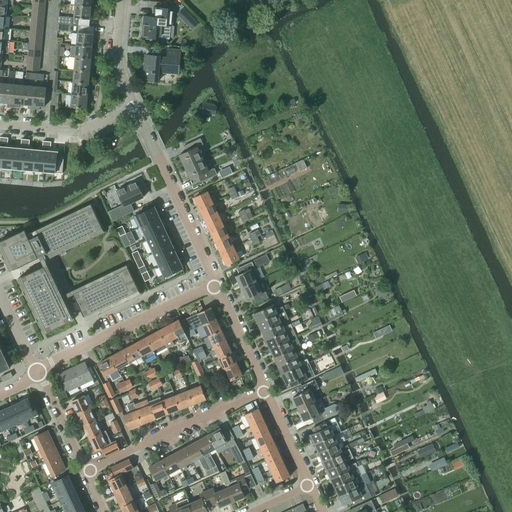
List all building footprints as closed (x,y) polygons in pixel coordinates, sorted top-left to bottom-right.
[(90,19),(91,7),(76,5),(75,18),(90,19)] [(171,9),(155,8),(154,7),(153,18),(144,17),(142,37),(169,40),(171,9)] [(44,16),(45,9),(33,8),(32,15),(44,16)] [(187,12),(182,18),(188,24),(194,19),(187,12)] [(70,32),(71,25),(59,23),(58,31),(70,32)] [(93,46),(94,34),(78,32),(77,45),(93,46)] [(42,44),(43,37),(30,36),(30,43),(42,44)] [(8,54),(10,42),(4,41),(0,40),(0,52),(3,53),(8,54)] [(92,59),(93,46),(77,45),(76,57),(92,59)] [(41,57),(41,50),(29,49),(28,56),(41,57)] [(179,74),(181,50),(168,50),(168,58),(160,57),(160,56),(146,55),(145,81),(158,82),(159,72),(179,74)] [(91,71),(92,59),(76,57),(75,70),(91,71)] [(39,71),(40,64),(28,63),(27,70),(39,71)] [(89,83),(91,71),(75,70),(74,82),(89,83)] [(88,96),(89,83),(74,82),(72,94),(88,96)] [(13,107),(15,84),(5,84),(3,103),(7,103),(7,107),(13,107)] [(24,105),(26,85),(15,84),(13,107),(19,108),(19,105),(24,105)] [(34,109),(36,86),(26,85),(24,105),(28,105),(28,109),(34,109)] [(45,107),(47,87),(36,86),(34,109),(40,110),(40,106),(45,107)] [(87,108),(88,96),(72,94),(66,94),(65,106),(87,108)] [(186,168),(203,159),(198,147),(204,145),(201,138),(184,146),(187,152),(180,155),(186,168)] [(3,147),(1,168),(12,169),(14,148),(3,147)] [(14,148),(12,169),(23,170),(25,149),(14,148)] [(25,149),(23,170),(33,171),(35,150),(25,149)] [(35,150),(33,171),(44,172),(46,151),(35,150)] [(46,151),(44,172),(62,174),(63,160),(57,159),(57,152),(46,151)] [(209,171),(203,159),(186,168),(191,179),(198,176),(201,182),(218,175),(215,169),(209,171)] [(303,160),(296,164),(299,172),(307,168),(303,160)] [(230,169),(221,173),(223,177),(229,175),(232,173),(230,169)] [(134,211),(133,209),(131,204),(144,198),(136,182),(118,191),(124,205),(116,209),(108,213),(113,222),(134,211)] [(227,190),(230,195),(236,192),(234,187),(227,190)] [(208,191),(195,197),(200,209),(214,203),(216,202),(213,197),(211,198),(208,191)] [(238,197),(236,192),(230,195),(232,200),(238,197)] [(214,203),(200,209),(206,220),(219,214),(214,203)] [(138,228),(141,227),(159,218),(154,207),(148,210),(147,208),(141,211),(142,213),(133,217),(138,228)] [(0,241),(0,250),(10,272),(38,258),(45,254),(46,254),(47,255),(60,249),(62,253),(65,252),(63,248),(87,236),(89,240),(92,239),(90,235),(102,229),(92,208),(37,234),(38,235),(29,239),(25,230),(0,241)] [(250,213),(249,209),(245,210),(245,209),(239,212),(241,217),(250,213)] [(244,222),(250,219),(253,218),(250,213),(241,217),(244,222)] [(219,214),(206,220),(211,231),(224,225),(219,214)] [(141,227),(147,240),(165,231),(159,218),(141,227)] [(224,225),(211,231),(216,242),(229,236),(224,225)] [(116,229),(120,236),(126,234),(122,226),(116,229)] [(255,232),(249,235),(251,239),(257,237),(261,235),(258,230),(255,231),(255,232)] [(171,244),(165,231),(147,240),(153,253),(171,244)] [(126,234),(120,236),(125,248),(131,245),(126,234)] [(229,236),(216,242),(221,253),(235,247),(229,236)] [(257,237),(251,239),(254,245),(260,242),(257,237)] [(171,244),(153,253),(159,266),(177,257),(171,244)] [(235,247),(221,253),(227,265),(240,259),(235,247)] [(135,262),(141,259),(137,251),(132,254),(135,262)] [(357,264),(368,259),(365,253),(354,258),(357,264)] [(266,254),(253,260),(257,267),(269,261),(266,254)] [(177,257),(159,266),(164,276),(165,276),(166,278),(172,275),(171,273),(182,268),(177,257)] [(141,259),(135,262),(139,269),(144,266),(141,259)] [(240,275),(236,277),(241,289),(257,281),(260,280),(251,262),(236,268),(240,275)] [(18,279),(44,334),(74,320),(47,265),(44,266),(18,279)] [(73,295),(83,317),(96,311),(98,315),(101,314),(99,310),(123,298),(125,302),(128,301),(126,297),(139,291),(128,269),(73,295)] [(141,274),(145,282),(150,279),(147,271),(141,274)] [(326,281),(337,275),(336,272),(324,278),(326,281)] [(257,281),(241,289),(247,301),(251,299),(254,305),(268,298),(265,293),(263,294),(257,281)] [(318,292),(330,287),(327,282),(316,287),(318,292)] [(276,297),(291,290),(288,284),(273,291),(276,297)] [(384,285),(375,289),(379,298),(388,293),(384,285)] [(277,313),(278,314),(284,311),(283,307),(276,310),(273,305),(252,315),(254,318),(256,318),(258,322),(277,313)] [(325,312),(329,322),(343,315),(338,306),(325,312)] [(203,325),(217,319),(211,307),(198,313),(203,325)] [(260,326),(262,331),(282,322),(282,323),(289,319),(284,311),(278,314),(277,313),(258,322),(256,323),(258,327),(260,326)] [(321,327),(322,326),(320,320),(319,317),(318,316),(317,317),(310,320),(312,324),(308,326),(310,331),(321,327)] [(209,336),(222,330),(217,319),(203,325),(209,336)] [(188,340),(179,320),(160,331),(169,348),(175,345),(172,340),(178,338),(180,343),(188,340)] [(284,327),(282,323),(282,322),(262,331),(260,332),(262,336),(264,335),(266,340),(286,331),(293,328),(291,324),(284,327)] [(187,333),(192,330),(194,330),(191,324),(185,327),(187,333)] [(290,340),(297,337),(293,328),(286,331),(266,340),(264,341),(266,345),(268,344),(270,348),(270,349),(290,340)] [(190,338),(190,337),(196,335),(194,330),(192,330),(187,333),(190,338)] [(214,347),(227,341),(222,330),(209,336),(214,347)] [(168,349),(169,348),(160,331),(148,337),(157,354),(167,348),(168,349)] [(317,332),(307,336),(309,341),(319,337),(317,332)] [(144,360),(157,354),(148,337),(135,344),(143,357),(144,360)] [(272,352),(274,357),(275,357),(294,348),(294,349),(301,345),(297,337),(290,340),(270,349),(270,348),(268,349),(270,353),(272,352)] [(219,358),(232,352),(227,341),(214,347),(219,358)] [(143,357),(135,344),(123,350),(130,362),(141,356),(143,361),(144,360),(143,357)] [(0,372),(11,368),(0,345),(0,372)] [(296,353),(294,349),(294,348),(275,357),(274,357),(272,358),(274,362),(276,361),(278,366),(279,366),(298,357),(305,354),(303,350),(296,353)] [(121,374),(126,371),(123,366),(130,362),(123,350),(111,357),(121,374)] [(204,352),(198,355),(200,360),(206,357),(204,352)] [(224,370),(238,364),(232,352),(219,358),(224,370)] [(121,374),(111,357),(99,364),(105,375),(111,372),(115,380),(122,377),(120,374),(121,374)] [(181,357),(174,359),(178,366),(184,363),(181,357)] [(280,370),(282,374),(283,375),(302,366),(309,363),(307,359),(300,362),(298,357),(279,366),(278,366),(276,367),(278,371),(280,370)] [(172,369),(178,366),(174,359),(169,361),(172,369)] [(198,376),(204,373),(198,360),(192,362),(198,376)] [(81,386),(93,380),(85,362),(72,368),(81,386)] [(309,363),(302,366),(283,375),(282,374),(280,375),(282,379),(285,384),(287,383),(289,382),(291,387),(296,384),(305,380),(315,376),(309,363)] [(230,381),(243,375),(238,364),(224,370),(230,381)] [(68,392),(81,386),(72,368),(60,374),(68,392)] [(154,368),(149,370),(153,378),(157,376),(154,368)] [(178,369),(173,371),(176,379),(182,376),(178,369)] [(208,377),(215,374),(212,369),(206,372),(208,377)] [(149,370),(143,373),(147,381),(153,378),(149,370)] [(215,391),(221,389),(215,374),(208,377),(215,391)] [(158,378),(154,380),(157,388),(162,385),(158,378)] [(129,380),(124,382),(128,389),(133,387),(129,380)] [(154,380),(148,383),(152,390),(157,388),(154,380)] [(299,409),(316,401),(312,392),(320,388),(315,380),(298,388),(301,394),(294,398),(299,409)] [(109,398),(115,395),(109,382),(103,384),(109,398)] [(202,386),(189,391),(194,404),(207,399),(202,386)] [(380,387),(373,390),(375,395),(383,392),(380,387)] [(132,399),(138,397),(135,389),(129,392),(132,399)] [(189,391),(176,396),(181,409),(194,404),(189,391)] [(377,404),(386,399),(383,393),(374,397),(377,404)] [(78,414),(90,408),(84,395),(72,401),(78,414)] [(101,403),(107,400),(104,395),(98,398),(101,403)] [(176,396),(163,401),(168,413),(181,409),(176,396)] [(117,414),(123,411),(117,398),(111,400),(117,414)] [(28,399),(18,403),(26,420),(34,416),(36,418),(39,417),(32,401),(31,401),(33,404),(31,405),(28,399)] [(325,409),(320,399),(316,401),(299,409),(305,421),(312,418),(315,424),(341,412),(339,407),(338,406),(337,405),(336,405),(334,405),(333,405),(332,405),(325,409)] [(141,401),(134,404),(137,411),(142,424),(155,418),(150,406),(144,408),(141,401)] [(163,401),(150,406),(155,418),(168,413),(163,401)] [(432,404),(430,401),(426,403),(427,405),(422,408),(425,414),(436,409),(434,403),(432,404)] [(18,403),(9,408),(16,424),(26,420),(18,403)] [(130,414),(124,416),(129,429),(142,424),(137,411),(134,404),(134,403),(127,405),(130,414)] [(9,408),(0,411),(0,414),(7,428),(16,424),(9,408)] [(84,426),(96,421),(90,408),(78,414),(84,426)] [(251,426),(264,420),(258,408),(245,415),(251,426)] [(112,428),(115,427),(119,425),(116,420),(110,423),(112,428)] [(256,437),(269,431),(264,420),(251,426),(256,437)] [(314,433),(309,436),(311,439),(313,438),(315,444),(335,435),(338,433),(338,434),(341,432),(339,428),(333,431),(331,426),(332,425),(330,420),(316,426),(319,431),(314,433)] [(90,438),(101,433),(96,421),(84,426),(90,438)] [(115,433),(121,430),(119,425),(115,427),(112,428),(115,433)] [(235,434),(241,431),(238,425),(232,428),(235,434)] [(220,429),(209,435),(216,449),(218,453),(229,447),(235,458),(241,455),(233,439),(230,441),(226,434),(224,435),(223,433),(220,429)] [(41,449),(54,444),(47,430),(35,436),(41,449)] [(105,431),(101,433),(90,438),(96,451),(101,448),(106,457),(120,451),(116,441),(111,443),(105,431)] [(261,448),(275,442),(269,431),(256,437),(261,448)] [(315,444),(313,445),(315,448),(317,447),(319,452),(339,443),(339,444),(345,440),(344,437),(340,438),(338,434),(338,433),(335,435),(315,444)] [(209,435),(197,441),(209,463),(213,461),(209,453),(216,449),(209,435)] [(407,444),(405,439),(394,445),(396,449),(407,444)] [(197,441),(185,448),(192,462),(198,458),(205,471),(206,471),(208,476),(214,474),(211,469),(208,463),(209,463),(197,441)] [(319,452),(317,453),(319,457),(321,456),(323,461),(324,461),(343,452),(349,449),(358,445),(356,441),(348,445),(341,448),(339,444),(339,443),(319,452)] [(267,460),(280,453),(275,442),(261,448),(267,460)] [(47,462),(59,456),(54,444),(41,449),(47,462)] [(394,450),(390,452),(392,457),(409,448),(407,444),(396,449),(394,450)] [(426,448),(429,454),(435,451),(433,445),(426,448)] [(185,448),(174,454),(181,468),(192,462),(185,448)] [(246,456),(252,453),(249,448),(243,450),(246,456)] [(323,461),(321,462),(323,466),(325,465),(327,470),(328,470),(347,461),(353,458),(352,454),(349,449),(343,452),(324,461),(323,461)] [(272,471),(285,464),(280,453),(267,460),(272,471)] [(174,454),(162,461),(169,474),(175,471),(180,468),(181,468),(174,454)] [(53,475),(66,469),(59,456),(47,462),(53,475)] [(431,472),(447,465),(444,458),(428,466),(431,472)] [(115,493),(127,487),(121,474),(134,468),(130,459),(111,467),(116,476),(109,480),(115,493)] [(162,461),(150,467),(157,481),(169,474),(162,461)] [(327,470),(325,471),(327,474),(329,473),(331,478),(332,479),(351,470),(357,467),(356,463),(349,466),(347,461),(328,470),(327,470)] [(277,482),(291,476),(285,464),(272,471),(277,482)] [(256,478),(262,475),(258,467),(252,470),(256,478)] [(331,478),(329,479),(331,483),(333,482),(335,487),(336,487),(355,478),(361,475),(357,467),(351,470),(332,479),(331,478)] [(220,474),(227,489),(233,502),(245,497),(243,492),(249,490),(249,489),(256,486),(250,473),(229,481),(226,471),(220,474)] [(258,483),(264,481),(262,475),(256,478),(258,483)] [(335,487),(333,488),(335,492),(337,491),(340,496),(359,487),(365,484),(361,475),(355,478),(336,487),(335,487)] [(68,476),(52,483),(56,492),(72,485),(68,476)] [(139,488),(146,484),(144,479),(136,482),(139,488)] [(161,492),(157,483),(151,486),(157,499),(163,496),(166,495),(164,490),(161,492)] [(340,496),(337,497),(339,500),(341,499),(344,505),(352,501),(354,505),(371,497),(365,484),(359,487),(340,496)] [(72,485),(56,492),(60,501),(76,494),(72,485)] [(121,505),(133,499),(127,487),(115,493),(121,505)] [(227,489),(216,494),(214,489),(207,492),(212,505),(219,502),(221,507),(233,502),(227,489)] [(394,489),(381,495),(381,496),(384,503),(398,496),(395,489),(394,489)] [(145,500),(152,497),(149,491),(143,494),(145,500)] [(193,511),(207,511),(206,508),(212,505),(207,492),(200,495),(202,499),(191,504),(193,511)] [(76,494),(60,501),(64,510),(80,502),(76,494)] [(142,510),(136,498),(133,500),(133,499),(121,505),(124,511),(138,511),(139,511),(142,510)] [(189,505),(187,500),(176,504),(177,505),(170,507),(172,511),(193,511),(191,504),(189,505)] [(369,511),(375,509),(371,501),(354,509),(355,511),(369,511)] [(80,502),(64,510),(64,511),(81,511),(84,511),(80,502)]
